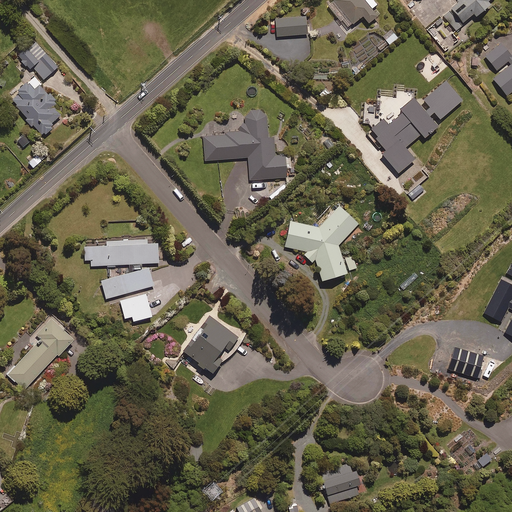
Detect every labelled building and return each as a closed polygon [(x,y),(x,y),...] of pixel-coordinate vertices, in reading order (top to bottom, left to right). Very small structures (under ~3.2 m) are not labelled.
[(362,0),(336,0),(327,8),(342,25),(343,24),(348,30),(362,18),(368,26),(377,18),(371,11),(377,6),(371,0),(364,0),(363,1),(362,0)] [(488,4),(492,0),(459,0),(461,1),(443,17),(456,31),(474,16),(477,20),(491,8),(488,4)] [(307,36),(306,19),(275,20),(276,38),(307,36)] [(399,38),(395,33),(385,42),(390,47),(399,38)] [(59,69),(35,41),(18,56),(31,71),(34,68),(45,81),(59,69)] [(511,58),(502,45),(485,57),(496,72),(508,63),(511,67),(493,80),(506,98),(511,93),(511,58)] [(35,128),(42,137),(45,135),(47,137),(54,131),(53,129),(55,127),(54,126),(63,118),(55,108),(58,105),(43,86),(37,91),(31,83),(18,94),(20,96),(13,101),(28,119),(25,121),(33,130),(35,128)] [(383,121),(369,132),(386,152),(382,156),(398,176),(414,162),(404,150),(421,136),(424,141),(437,130),(429,119),(434,115),(440,122),(462,103),(445,84),(423,102),(430,110),(424,114),(413,100),(399,112),(402,115),(388,127),(383,121)] [(244,125),(240,126),(240,133),(224,134),(225,136),(203,137),(205,162),(249,159),(250,182),(287,179),(286,170),(291,169),(290,157),(275,158),(274,140),(268,140),(266,117),(264,114),(257,112),(250,113),(246,116),(244,118),(244,125)] [(32,141),(27,137),(19,144),(23,149),(32,141)] [(299,256),(311,265),(314,262),(316,263),(322,286),(348,278),(338,248),(358,226),(339,209),(318,229),(290,223),(285,249),(301,252),(299,256)] [(141,265),(160,264),(159,246),(148,246),(148,241),(107,242),(108,248),(86,249),(86,262),(92,261),(92,267),(131,265),(132,275),(103,283),(107,300),(155,287),(150,270),(142,272),(141,265)] [(511,284),(501,279),(483,312),(499,321),(507,306),(511,308),(511,313),(503,330),(511,335),(511,284)] [(125,315),(120,303),(108,308),(113,320),(125,315)] [(228,352),(232,355),(242,342),(211,317),(193,340),(194,341),(184,353),(214,377),(226,362),(222,359),(228,352)] [(75,343),(53,321),(37,337),(42,342),(9,376),(25,392),(59,357),(60,358),(75,343)] [(135,328),(133,321),(120,325),(121,331),(135,328)] [(452,346),(445,367),(450,369),(448,376),(457,379),(460,372),(476,376),(482,354),(452,346)] [(203,446),(194,446),(195,463),(203,462),(203,446)] [(491,458),(487,451),(478,458),(482,464),(491,458)] [(351,469),(349,462),(320,471),(323,481),(318,483),(319,487),(325,486),(330,501),(358,492),(355,483),(360,481),(356,468),(351,469)] [(260,511),(263,511),(254,495),(236,505),(240,511),(260,511)] [(297,502),(289,503),(289,511),(293,511),(298,511),(297,502)]
